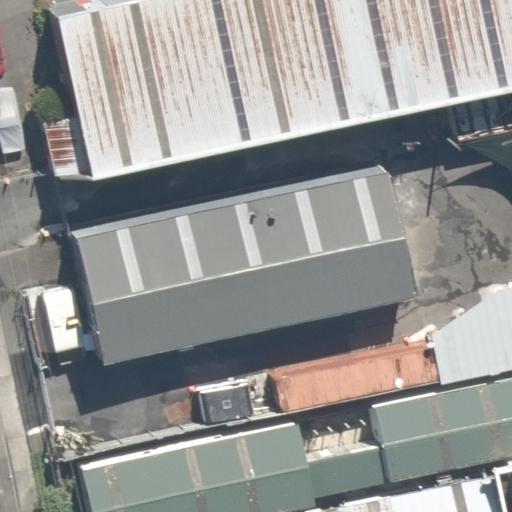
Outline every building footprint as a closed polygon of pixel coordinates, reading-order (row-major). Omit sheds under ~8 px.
[(463,0),(0,0),(33,151),(475,56),(463,0)] [(336,160),(37,224),(62,339),(361,274),(336,160)] [(511,288),(494,292),(503,344),(511,342),(511,288)] [(511,357),(27,462),(37,511),(150,511),(511,434),(511,357)] [(511,511),(511,434),(452,447),(466,511),(511,511)] [(437,511),(428,469),(229,511),(437,511)]
